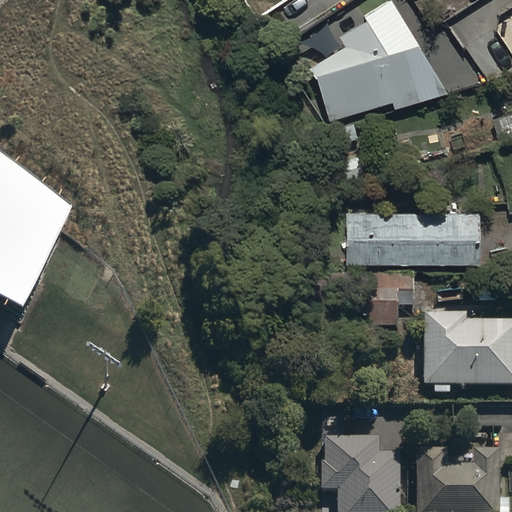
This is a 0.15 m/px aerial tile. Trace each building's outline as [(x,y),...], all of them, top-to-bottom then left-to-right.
[(317,87),(330,124),(392,107),(393,113),(446,98),(391,2),(364,17),(363,25),(339,41),(344,48),(309,72),(317,87)] [(0,305),(21,316),(69,212),(0,158),(0,305)] [(363,180),(360,159),(338,163),(342,184),(363,180)] [(481,216),(345,217),(346,270),(481,268),(481,216)] [(413,273),(311,272),(310,327),(398,328),(398,307),(412,307),(413,273)] [(468,322),(425,322),(425,394),(434,394),(434,403),(450,403),(450,395),(511,395),(511,329),(468,329),(468,322)] [(511,433),(502,433),(502,460),(511,460),(511,465),(511,433)] [(379,462),(379,442),(325,443),(325,467),(321,468),(322,500),(337,499),(337,511),(401,511),(401,461),(379,462)] [(500,508),(500,459),(473,459),(473,473),(448,473),(448,458),(416,458),(416,511),(509,511),(510,508),(500,508)]
